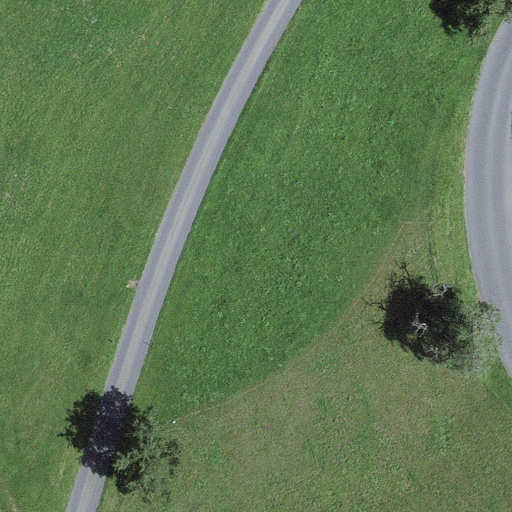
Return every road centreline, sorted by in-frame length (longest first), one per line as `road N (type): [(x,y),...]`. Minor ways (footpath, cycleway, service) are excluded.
road 1 (unclassified): [(285,0),(201,167),(79,511)]
road 2 (unclassified): [(511,318),(489,251),(481,194),(488,123),(511,51)]
